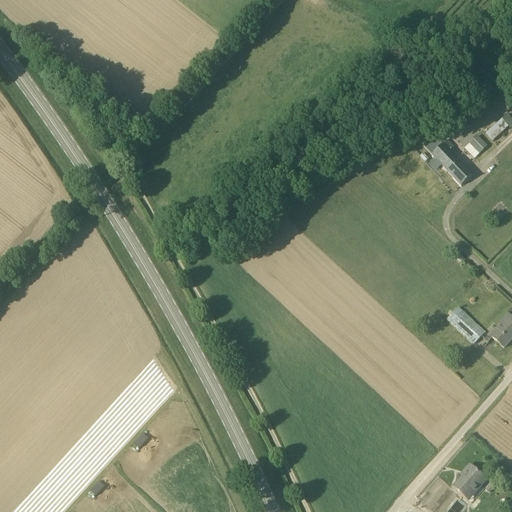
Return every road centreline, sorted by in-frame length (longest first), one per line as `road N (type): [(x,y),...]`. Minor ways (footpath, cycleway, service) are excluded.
road 1 (track): [(280,0),(137,154),(136,176),(306,511)]
road 2 (primary): [(272,511),(139,256),(0,51)]
road 3 (unclassified): [(392,511),(511,374)]
